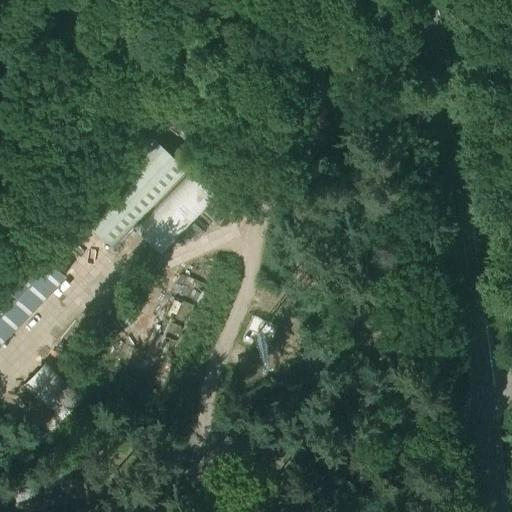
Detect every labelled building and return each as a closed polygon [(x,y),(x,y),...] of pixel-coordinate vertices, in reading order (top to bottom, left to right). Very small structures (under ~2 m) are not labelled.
[(72,205),(117,246),(188,170),(143,129),(72,205)] [(195,163),(137,228),(164,252),(222,187),(195,163)] [(35,244),(0,280),(0,340),(65,273),(35,244)] [(168,384),(170,355),(161,355),(161,344),(134,343),(132,383),(168,384)] [(24,381),(60,419),(84,397),(48,359),(24,381)] [(261,442),(270,418),(259,414),(250,438),(261,442)] [(45,483),(70,477),(66,464),(42,471),(45,483)] [(16,491),(38,485),(35,472),(13,478),(16,491)] [(0,508),(8,506),(1,480),(0,480),(0,508)]
